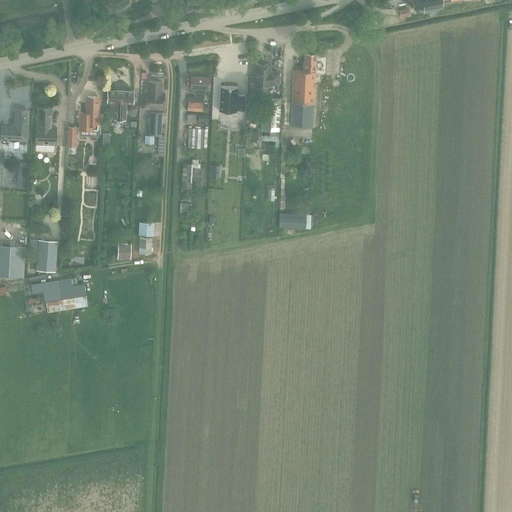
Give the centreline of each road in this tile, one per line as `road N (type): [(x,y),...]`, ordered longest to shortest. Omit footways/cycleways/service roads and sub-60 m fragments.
road 1 (unclassified): [(0,64),(330,0)]
road 2 (track): [(161,259),(148,511)]
